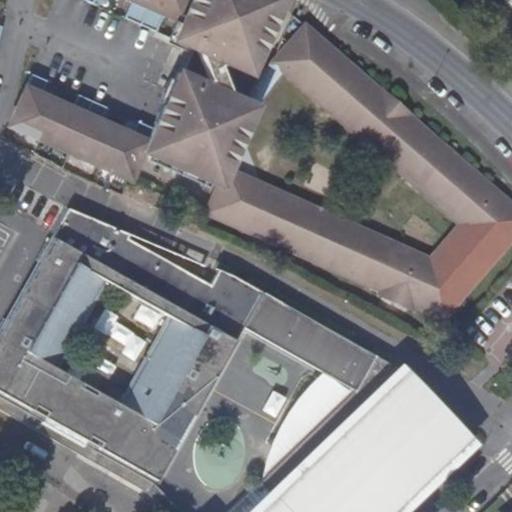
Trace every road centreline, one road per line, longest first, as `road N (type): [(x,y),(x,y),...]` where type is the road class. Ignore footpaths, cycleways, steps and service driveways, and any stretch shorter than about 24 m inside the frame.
road 1 (residential): [(196,242),(343,317),(511,427)]
road 2 (residential): [(353,0),(424,44),(511,124)]
road 3 (residential): [(23,0),(26,23),(44,36),(135,76)]
